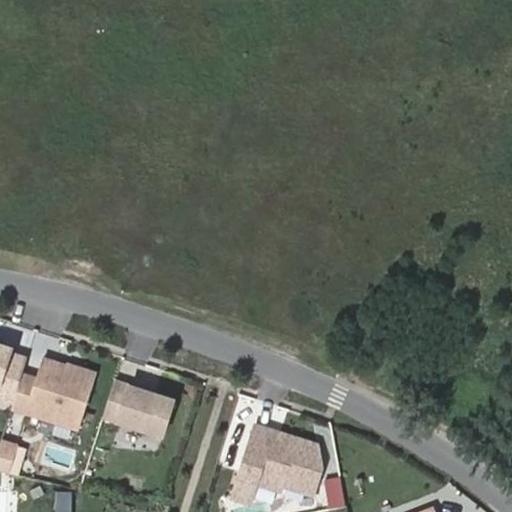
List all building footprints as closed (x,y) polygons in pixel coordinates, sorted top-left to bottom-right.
[(9,354),(0,350),(0,400),(8,404),(19,374),(23,364),(8,359),(9,354)] [(69,428),(87,378),(40,361),(34,379),(19,374),(8,404),(8,406),(69,428)] [(160,444),(172,405),(113,388),(101,426),(160,444)] [(72,442),(75,432),(41,421),(38,431),(72,442)] [(320,453),(253,432),(232,499),(252,506),(258,489),(283,497),(285,492),(315,501),(323,474),(320,453)] [(0,458),(0,475),(13,478),(23,449),(14,446),(5,443),(0,458)] [(55,511),(71,511),(72,490),(56,490),(55,511)]
